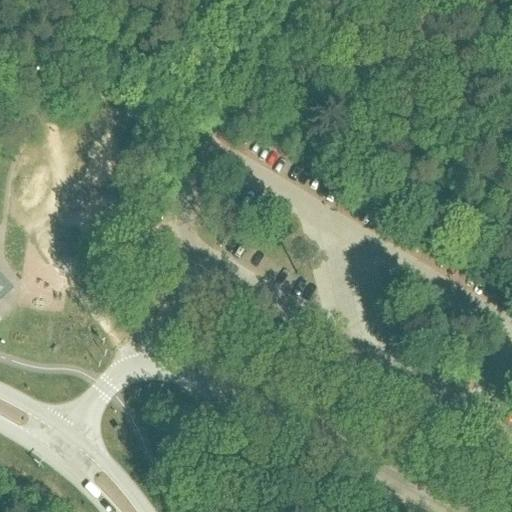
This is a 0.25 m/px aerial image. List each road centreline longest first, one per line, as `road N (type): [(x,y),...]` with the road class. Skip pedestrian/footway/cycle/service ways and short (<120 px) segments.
road 1 (primary): [(144,511),(67,433),(0,393)]
road 2 (primary): [(0,427),(62,469),(106,511)]
